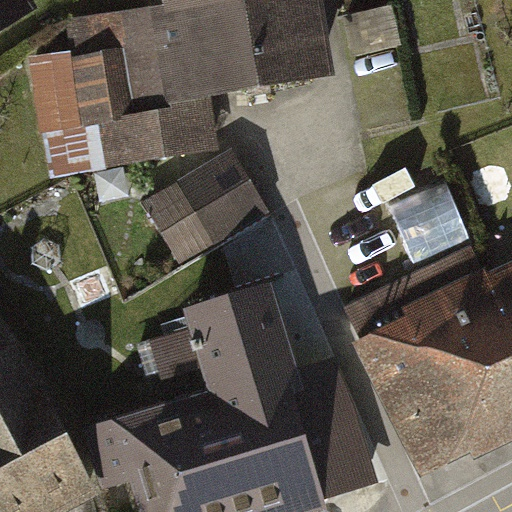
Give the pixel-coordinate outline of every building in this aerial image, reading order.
[(0,0),(0,39),(43,12),(35,0),(0,0)] [(333,0),(160,0),(175,105),(345,82),(333,0)] [(129,50),(78,58),(89,132),(140,124),(129,50)] [(241,156),(148,204),(183,271),(276,224),(241,156)] [(456,185),(397,207),(419,266),(477,244),(456,185)] [(478,246),(346,307),(424,473),(511,431),(511,261),(490,272),(478,246)] [(213,392),(119,417),(144,511),(268,511),(380,481),(331,358),(296,367),(276,293),(192,316),(213,392)] [(0,511),(51,511),(89,492),(17,344),(0,321),(0,511)]
